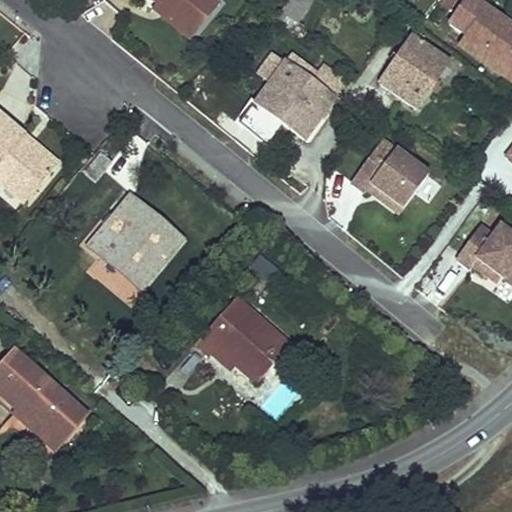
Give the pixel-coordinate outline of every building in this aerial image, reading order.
[(153,0),(165,10),(160,15),(188,37),(218,2),(216,0),(153,0)] [(310,0),(299,0),(296,5),(291,1),(283,12),(297,21),(310,0)] [(511,28),(470,0),(466,0),(450,24),(466,36),(462,42),(511,77),(511,28)] [(165,10),(156,2),(151,8),(160,15),(165,10)] [(448,62),(413,37),(399,56),(394,63),(379,83),(416,108),(448,62)] [(399,56),(393,52),(389,58),(394,63),(399,56)] [(285,65),(271,55),(256,75),(270,85),(285,65)] [(285,65),(310,83),(316,74),(291,56),(285,65)] [(310,83),(285,65),(270,85),(256,104),(304,139),(342,86),(345,82),(323,65),(316,74),(310,83)] [(25,137),(0,114),(0,183),(11,180),(31,197),(58,165),(32,143),(29,147),(21,142),(25,137)] [(32,143),(25,137),(21,142),(29,147),(32,143)] [(382,140),(351,183),(365,193),(371,185),(403,209),(428,175),(382,140)] [(111,161),(101,153),(86,171),(96,180),(111,161)] [(31,197),(11,180),(0,183),(24,204),(31,197)] [(371,185),(367,190),(399,214),(403,209),(371,185)] [(182,240),(131,197),(89,246),(102,259),(106,254),(143,286),(182,240)] [(492,237),(479,227),(454,260),(468,270),(471,266),(487,278),(491,272),(500,278),(511,287),(511,236),(499,227),(492,237)] [(143,286),(106,254),(102,259),(140,290),(143,286)] [(500,278),(491,272),(487,278),(496,284),(500,278)] [(248,310),(236,299),(222,316),(234,326),(248,310)] [(289,345),(248,310),(234,326),(222,316),(197,344),(210,355),(212,352),(215,348),(236,366),(257,383),(289,345)] [(236,366),(215,348),(212,352),(232,370),(236,366)] [(90,416),(18,352),(0,372),(0,393),(25,415),(22,418),(49,442),(67,421),(77,430),(90,416)] [(313,387),(306,394),(313,400),(320,392),(313,387)] [(25,415),(0,393),(0,398),(22,418),(25,415)] [(77,430),(67,421),(49,442),(59,451),(77,430)]
